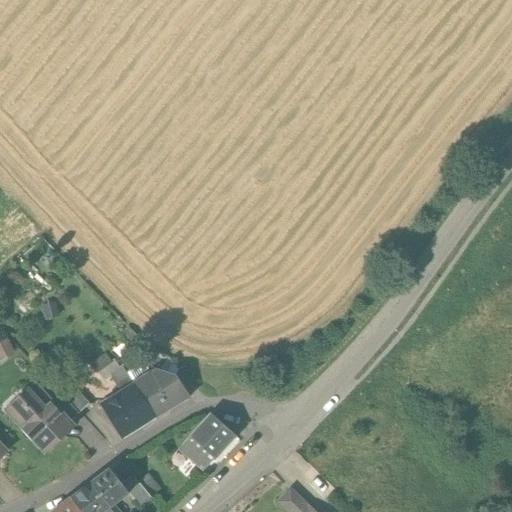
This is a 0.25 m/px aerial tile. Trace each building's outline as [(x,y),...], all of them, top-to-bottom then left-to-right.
[(155,354),(143,351),(140,360),(143,364),(162,370),(168,360),(157,352),(155,354)] [(122,367),(120,369),(115,362),(112,364),(105,356),(92,365),(104,383),(111,378),(120,392),(121,393),(134,384),(122,367)] [(167,377),(163,379),(160,374),(154,372),(134,384),(145,400),(156,418),(189,398),(178,381),(175,382),(173,378),(167,377)] [(50,403),(34,384),(5,410),(22,429),(21,430),(31,442),(33,440),(45,453),(55,444),(57,444),(65,437),(65,435),(73,427),(69,423),(50,403)] [(134,384),(121,393),(120,392),(100,405),(123,440),(156,418),(145,400),(134,384)] [(88,406),(69,385),(60,394),(79,414),(88,406)] [(79,414),(60,394),(50,403),(69,423),(79,414)] [(211,416),(179,450),(202,472),(235,437),(211,416)] [(122,485),(110,470),(90,485),(109,508),(113,505),(128,493),(122,485)] [(150,498),(132,476),(122,485),(128,493),(139,507),(150,498)] [(109,508),(90,485),(71,499),(71,500),(80,511),(103,511),(104,511),(109,508)] [(308,508),(290,491),(279,503),(288,511),(313,511),(309,508),(308,508)] [(80,511),(71,500),(55,511),(80,511)]
